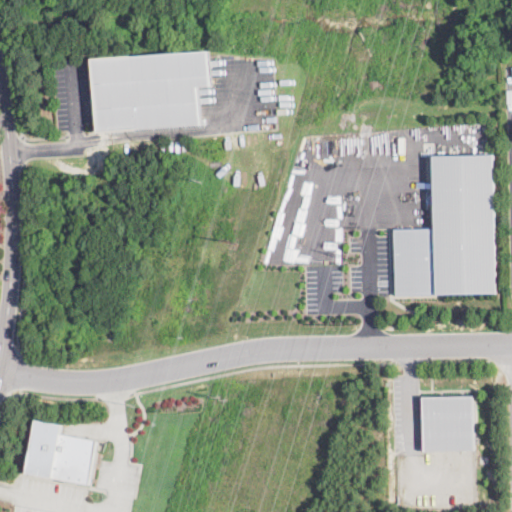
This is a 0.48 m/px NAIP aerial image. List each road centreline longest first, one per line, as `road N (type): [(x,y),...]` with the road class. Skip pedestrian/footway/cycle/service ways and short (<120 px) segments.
road 1 (residential): [(0,369),(102,380),(254,349),(511,343)]
road 2 (primary): [(0,341),(11,252),(0,94)]
